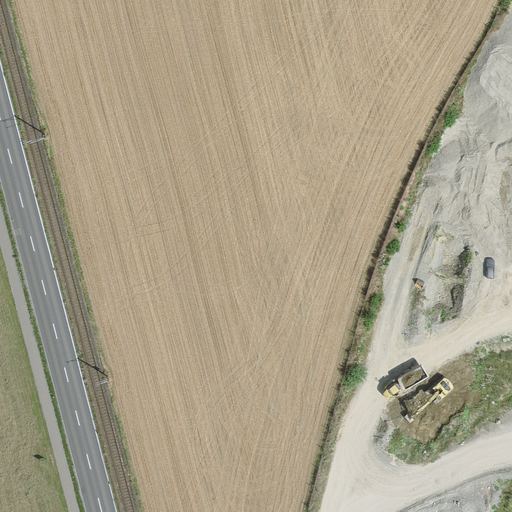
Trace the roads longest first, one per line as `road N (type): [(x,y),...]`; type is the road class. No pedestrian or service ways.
road 1 (primary): [(101,511),(0,122)]
road 2 (unknown): [(340,511),(389,314)]
